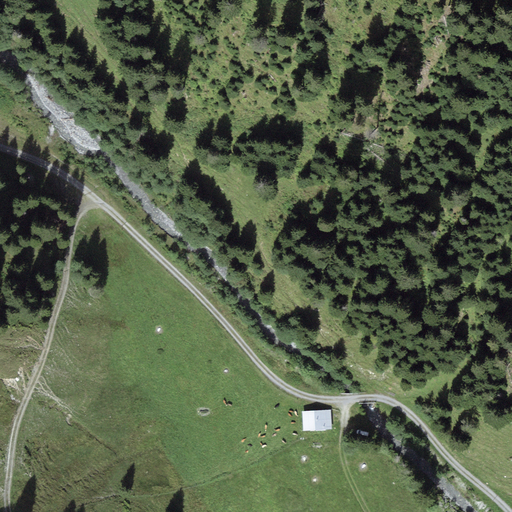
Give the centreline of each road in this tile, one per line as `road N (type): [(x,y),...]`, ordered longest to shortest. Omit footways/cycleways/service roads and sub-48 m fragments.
road 1 (track): [(508,511),(390,400),(307,397),(255,360),(94,198),(50,165),(0,145)]
road 2 (track): [(94,198),(72,230),(50,331),(17,422),(9,511)]
